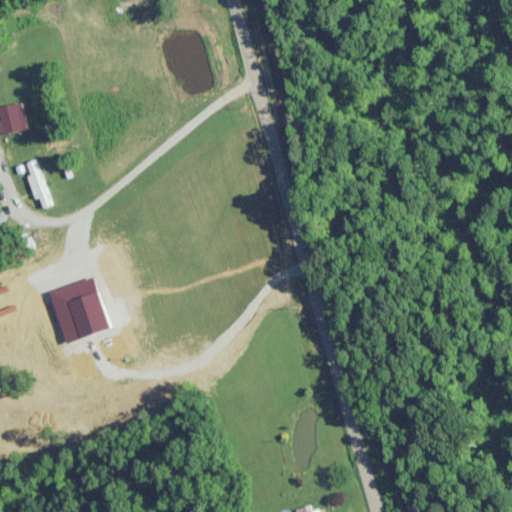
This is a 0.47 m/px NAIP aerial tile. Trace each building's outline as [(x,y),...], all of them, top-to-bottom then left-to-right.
[(8,0),(11,8),(33,0),(8,0)] [(0,109),(10,134),(29,127),(19,102),(0,109)] [(56,204),(40,158),(27,162),(43,209),(56,204)] [(114,277),(126,327),(138,324),(125,274),(114,277)] [(149,407),(170,387),(156,371),(134,391),(149,407)]
